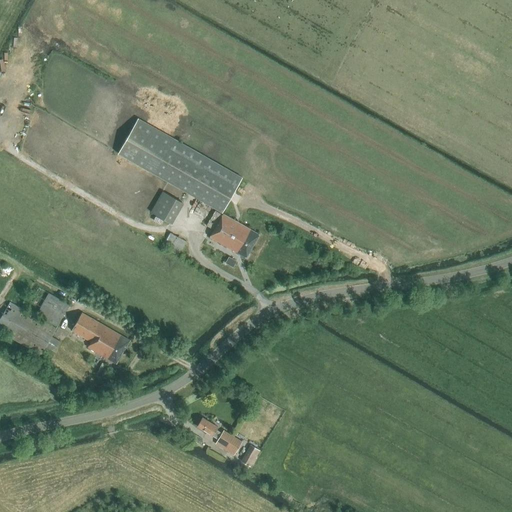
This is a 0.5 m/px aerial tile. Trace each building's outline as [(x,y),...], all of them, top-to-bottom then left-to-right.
[(117,153),(152,173),(222,212),(241,177),(171,138),(137,118),(117,153)] [(162,191),(150,212),(169,223),(181,201),(162,191)] [(258,233),(222,213),(216,209),(207,225),(213,229),(210,236),(245,256),(258,233)] [(186,241),(172,233),(164,247),(177,255),(186,241)] [(233,265),(236,260),(229,256),(226,260),(233,265)] [(58,325),(71,305),(40,287),(27,307),(58,325)] [(0,320),(0,330),(38,352),(42,355),(47,346),(55,351),(61,341),(52,336),(57,328),(11,302),(0,320)] [(88,347),(98,352),(117,363),(130,340),(83,312),(72,330),(91,341),(88,347)] [(109,366),(102,362),(97,371),(104,375),(109,366)] [(202,418),(196,427),(217,439),(214,444),(233,455),(241,441),(223,430),(221,433),(215,430),(217,427),(202,418)] [(197,443),(200,439),(192,434),(189,438),(197,443)] [(241,462),(249,467),(259,452),(250,447),(241,462)]
